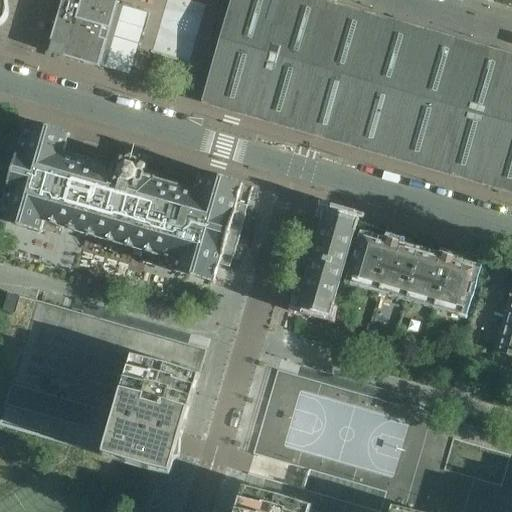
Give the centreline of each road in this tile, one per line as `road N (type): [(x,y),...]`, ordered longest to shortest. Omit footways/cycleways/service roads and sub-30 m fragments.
road 1 (residential): [(209,474),(302,165)]
road 2 (tertiary): [(0,79),(302,165)]
road 3 (tertiary): [(302,165),(511,228)]
